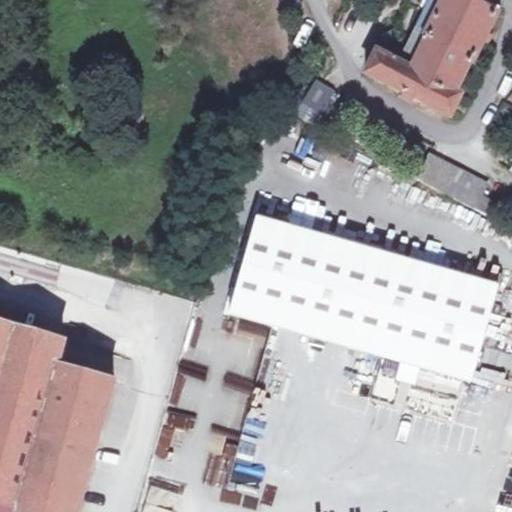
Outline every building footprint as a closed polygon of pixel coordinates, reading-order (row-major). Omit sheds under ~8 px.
[(472,64),(475,65),(501,16),(470,0),(436,0),(410,52),(402,48),(385,39),(378,52),(366,74),(451,119),(463,96),(457,93),(472,64)] [(470,0),(501,16),(505,9),(487,0),(470,0)] [(295,120),(317,128),(331,89),(310,81),(295,120)] [(144,116),(127,109),(118,132),(135,139),(144,116)] [(482,197),(488,186),(431,156),(418,180),(496,220),(503,207),(482,197)] [(499,287),(258,218),(230,314),(472,383),(499,287)] [(79,511),(116,382),(58,366),(65,342),(10,326),(0,323),(0,511),(79,511)]
